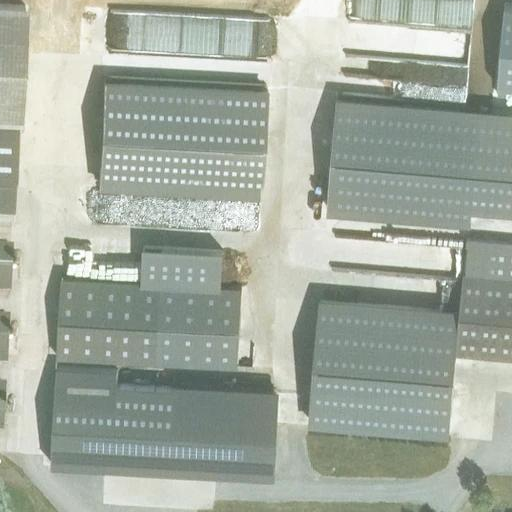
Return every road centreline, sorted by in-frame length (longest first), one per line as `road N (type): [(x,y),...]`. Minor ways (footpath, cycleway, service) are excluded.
road 1 (unknown): [(69,5),(32,440),(0,440)]
road 2 (unknown): [(83,511),(59,487),(290,492)]
road 3 (unknown): [(290,492),(292,241)]
road 4 (unknown): [(290,492),(420,494),(464,480)]
road 5 (unknown): [(464,480),(481,454),(500,366)]
